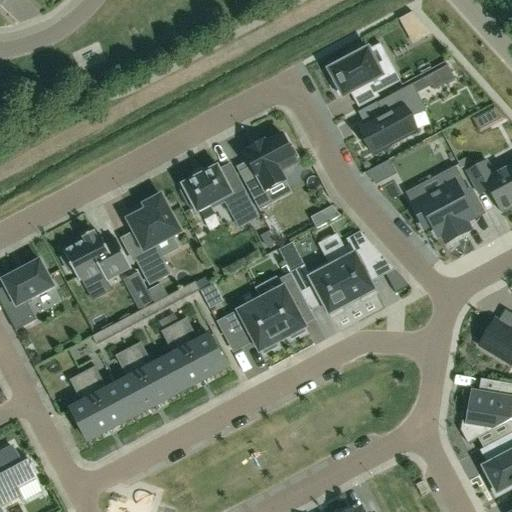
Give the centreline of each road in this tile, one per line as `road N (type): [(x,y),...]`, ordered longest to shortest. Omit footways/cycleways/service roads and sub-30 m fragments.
road 1 (residential): [(445,297),(347,192),(317,123),(294,94),(0,241)]
road 2 (residential): [(438,346),(350,348),(80,493)]
road 3 (residential): [(422,428),(267,511)]
